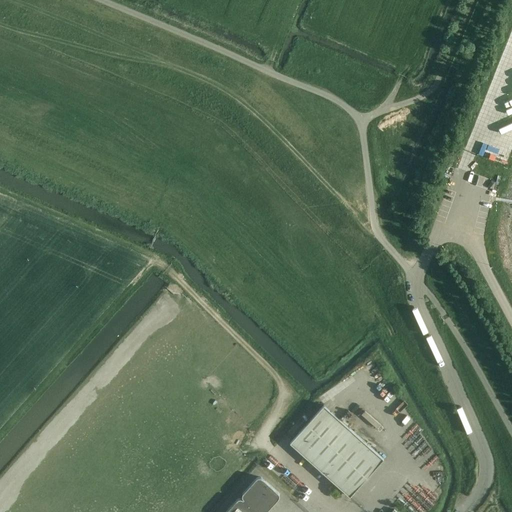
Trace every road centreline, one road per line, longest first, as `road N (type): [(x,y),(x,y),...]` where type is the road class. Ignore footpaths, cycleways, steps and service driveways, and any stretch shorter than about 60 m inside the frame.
road 1 (track): [(358,120),(329,97),(96,0)]
road 2 (unclassified): [(464,511),(489,470),(417,298),(431,247)]
road 3 (track): [(375,228),(224,87),(151,57)]
road 4 (track): [(271,453),(255,439),(295,394),(167,268)]
road 5 (track): [(358,120),(435,85),(473,0)]
